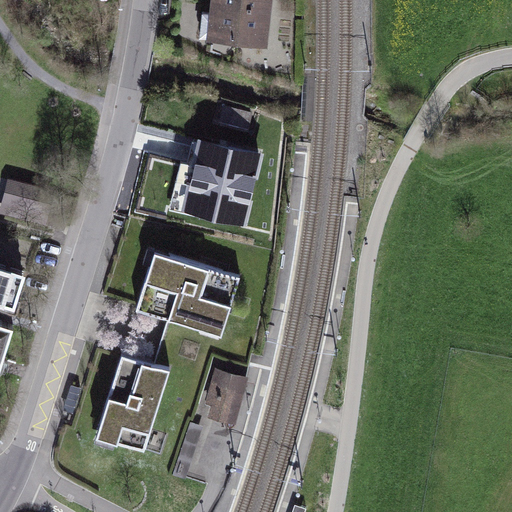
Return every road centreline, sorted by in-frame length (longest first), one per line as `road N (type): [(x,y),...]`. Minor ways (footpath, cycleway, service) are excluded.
road 1 (residential): [(511,57),(473,67),(447,89),(386,197),(365,275),(336,511)]
road 2 (residential): [(5,491),(129,105),(147,0)]
